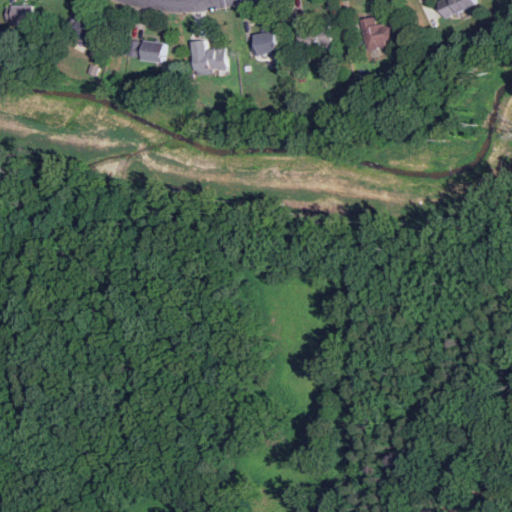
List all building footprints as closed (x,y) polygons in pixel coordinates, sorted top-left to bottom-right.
[(440,0),(438,1),(446,18),(479,3),(477,0),(440,0)] [(38,21),(38,5),(8,5),(8,21),(38,21)] [(67,32),(90,45),(100,28),(76,15),(67,32)] [(398,20),(379,24),(378,15),(363,18),(370,52),(403,45),(398,20)] [(330,23),(310,26),(309,19),(298,21),(302,50),(334,44),(330,23)] [(253,35),(257,56),(283,51),(279,30),(253,35)] [(129,60),(169,61),(169,41),(130,40),(129,60)] [(210,48),(209,40),(195,41),(197,73),(230,71),(228,47),(210,48)]
